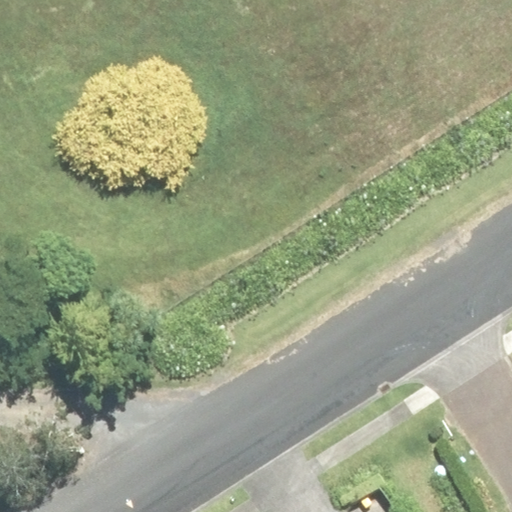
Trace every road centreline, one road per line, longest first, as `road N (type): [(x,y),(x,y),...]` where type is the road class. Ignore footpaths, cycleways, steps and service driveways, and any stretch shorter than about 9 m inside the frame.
road 1 (residential): [(111,511),(425,303)]
road 2 (residential): [(425,303),(511,448)]
